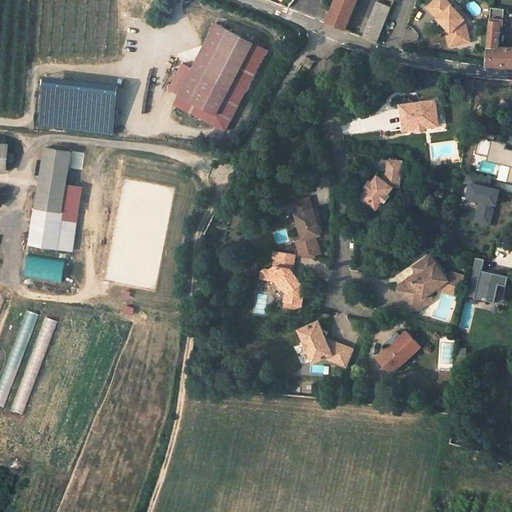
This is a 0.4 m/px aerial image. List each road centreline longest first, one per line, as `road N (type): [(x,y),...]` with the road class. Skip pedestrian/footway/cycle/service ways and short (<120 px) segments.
road 1 (track): [(0,121),(134,133),(145,52),(179,49),(188,32),(179,0)]
road 2 (residential): [(342,301),(340,166),(315,26)]
road 3 (residential): [(315,26),(224,183)]
road 4 (unclassified): [(388,54),(511,72)]
